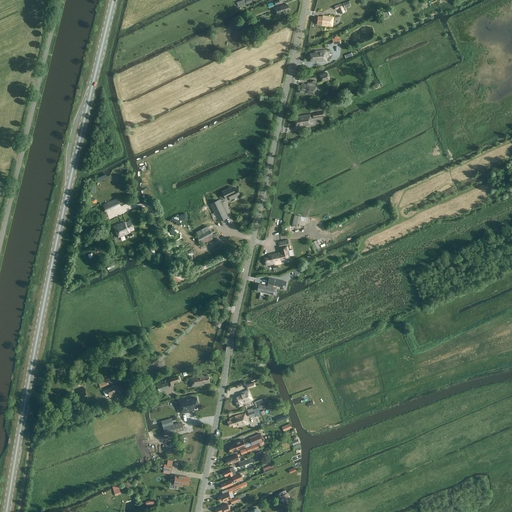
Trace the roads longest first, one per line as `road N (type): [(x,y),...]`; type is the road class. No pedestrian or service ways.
road 1 (unclassified): [(197,511),(306,0)]
road 2 (primary): [(6,511),(53,253),(113,0)]
road 3 (unclassified): [(0,242),(58,0)]
